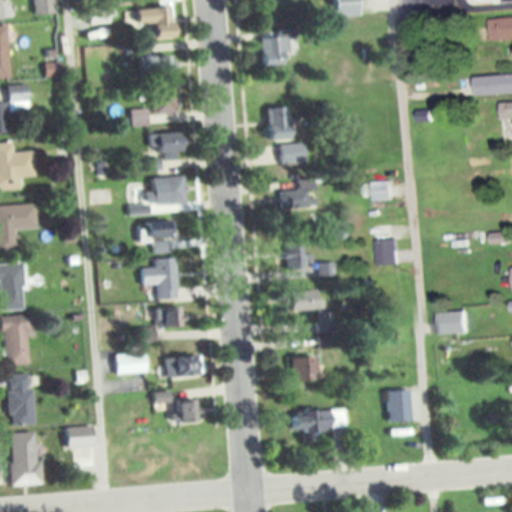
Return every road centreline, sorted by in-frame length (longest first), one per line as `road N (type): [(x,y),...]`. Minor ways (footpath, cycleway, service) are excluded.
road 1 (residential): [(0,510),(511,466)]
road 2 (residential): [(250,511),(210,0)]
